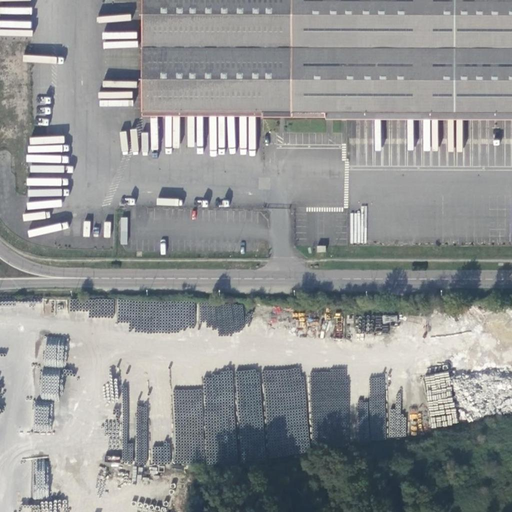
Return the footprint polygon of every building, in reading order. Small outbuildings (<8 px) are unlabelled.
[(511,0),(142,0),(143,111),(511,111),(511,0)] [(0,147),(30,147),(31,46),(0,46),(0,147)] [(55,355),(56,338),(48,338),(48,354),(55,355)] [(39,366),(33,431),(53,432),(58,368),(39,366)] [(427,378),(429,426),(456,425),(455,415),(441,416),(440,407),(433,407),(433,401),(449,400),(449,392),(434,393),(433,377),(427,378)] [(354,430),(368,429),(367,418),(354,419),(354,430)] [(171,447),(153,445),(151,463),(169,465),(171,447)]
